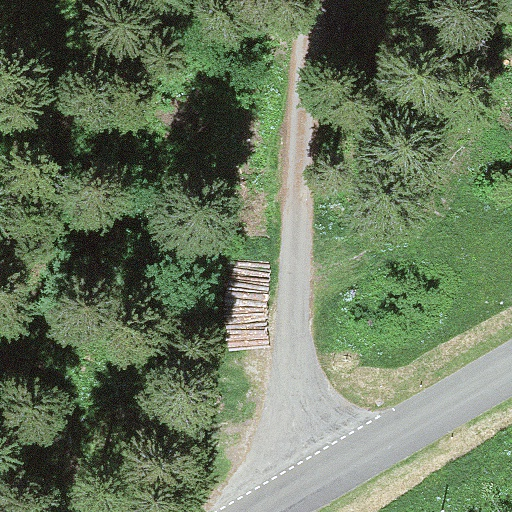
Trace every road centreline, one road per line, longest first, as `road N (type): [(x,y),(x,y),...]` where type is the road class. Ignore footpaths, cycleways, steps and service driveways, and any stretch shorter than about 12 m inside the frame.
road 1 (unclassified): [(313,0),(293,305),(299,479)]
road 2 (tertiary): [(511,353),(299,479)]
